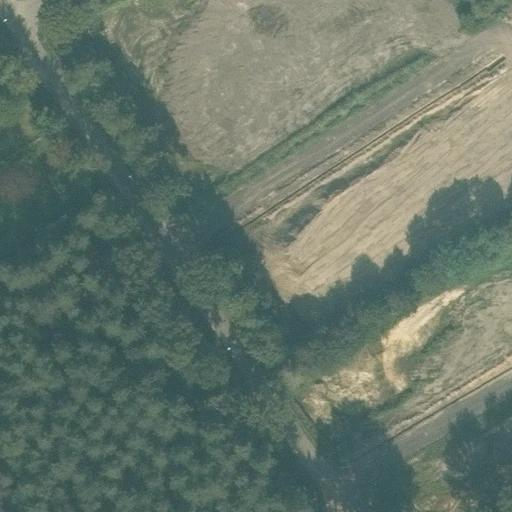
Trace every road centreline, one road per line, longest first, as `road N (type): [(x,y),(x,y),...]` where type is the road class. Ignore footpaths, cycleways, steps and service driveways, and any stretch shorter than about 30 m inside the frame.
road 1 (residential): [(511,54),(501,37),(167,239)]
road 2 (unclassified): [(349,489),(304,444),(167,239)]
road 3 (unclassified): [(167,239),(11,19)]
road 4 (residential): [(349,489),(511,389)]
